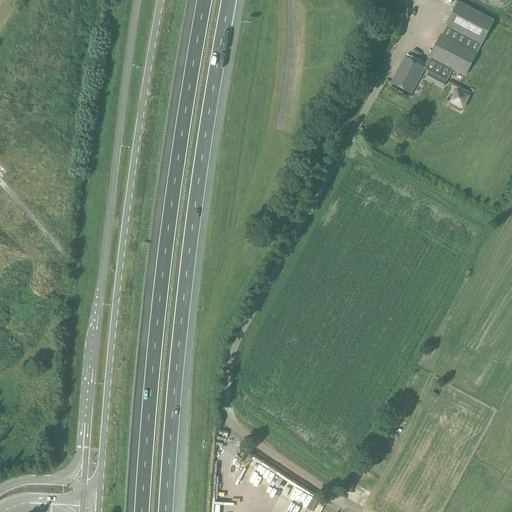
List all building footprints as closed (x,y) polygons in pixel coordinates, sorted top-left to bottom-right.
[(465,76),(494,22),(459,3),(430,58),(431,59),(425,70),(447,82),(453,70),(465,76)] [(410,94),(424,68),(405,58),(391,83),(410,94)] [(461,112),(470,94),(459,88),(450,107),(461,112)] [(245,467),(251,471),(244,482),(258,492),(264,483),(280,493),(286,485),(256,464),(252,469),(246,465),(245,467)] [(313,511),(316,511),(316,501),(301,501),(301,496),(286,497),(286,511),(313,511)]
